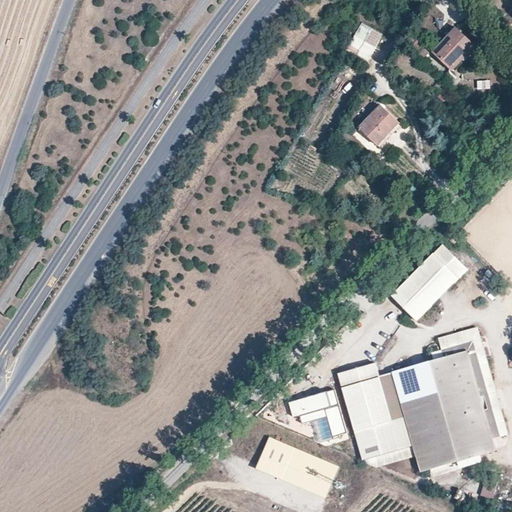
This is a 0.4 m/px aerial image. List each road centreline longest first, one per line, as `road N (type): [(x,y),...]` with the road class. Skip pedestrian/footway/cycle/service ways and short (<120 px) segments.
road 1 (unclassified): [(511,135),(130,511)]
road 2 (secondary): [(0,404),(274,0)]
road 3 (secondary): [(233,0),(0,347)]
road 4 (tertiary): [(0,201),(71,0)]
